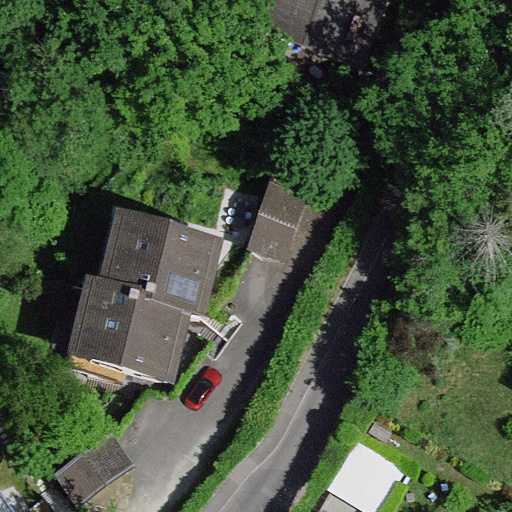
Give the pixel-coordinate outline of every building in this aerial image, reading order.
[(376,0),(277,0),(268,26),(356,59),(376,0)] [(276,195),(256,252),(285,261),(304,205),(276,195)] [(138,236),(131,268),(116,265),(109,299),(172,314),(186,317),(193,288),(207,291),(216,255),(138,236)] [(172,314),(109,299),(95,296),(86,332),(99,335),(91,367),(169,385),(178,348),(164,345),(172,314)] [(339,486),(383,511),(386,511),(414,465),(368,438),(339,486)] [(130,470),(112,445),(64,481),(82,506),(130,470)] [(57,497),(31,466),(15,480),(41,511),(57,497)] [(2,498),(0,495),(0,511),(19,511),(6,494),(2,498)]
